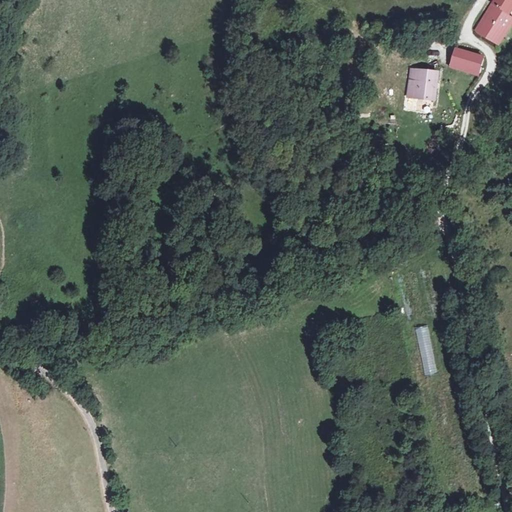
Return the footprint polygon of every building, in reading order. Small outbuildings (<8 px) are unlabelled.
[(511,0),(493,0),(490,6),(510,17),(511,13),(511,0)] [(511,17),(510,17),(490,6),(476,33),(502,46),(511,25),(511,17)] [(485,57),(457,50),(452,68),(480,75),(485,57)] [(409,103),(436,104),(438,71),(411,70),(409,103)] [(412,272),(400,273),(406,319),(418,318),(412,272)] [(428,326),(415,329),(425,376),(438,373),(428,326)]
